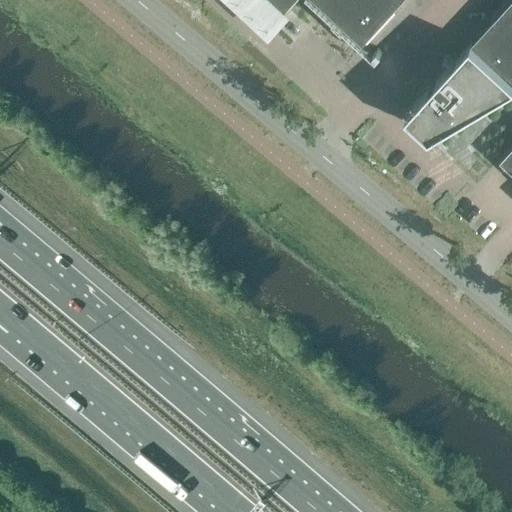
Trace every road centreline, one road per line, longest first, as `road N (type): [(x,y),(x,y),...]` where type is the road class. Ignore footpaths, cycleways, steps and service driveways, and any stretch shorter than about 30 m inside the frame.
road 1 (tertiary): [(511,318),(132,0)]
road 2 (motorway): [(315,511),(0,243)]
road 3 (motorway): [(0,310),(237,511)]
road 4 (unknown): [(374,91),(511,230)]
